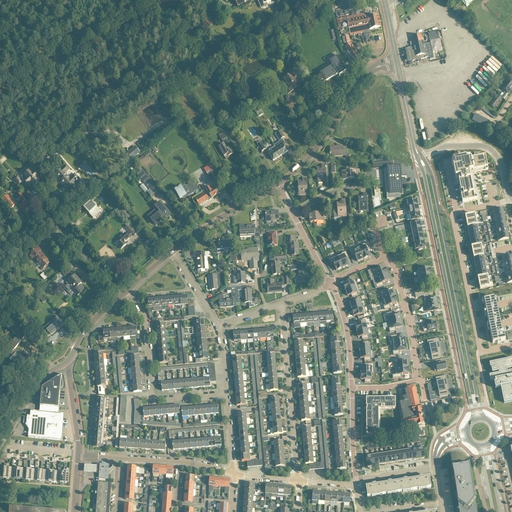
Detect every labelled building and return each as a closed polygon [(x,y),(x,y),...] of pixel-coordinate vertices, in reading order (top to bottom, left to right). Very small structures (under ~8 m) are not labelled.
[(346,18),(337,20),(338,28),(342,27),(342,29),(340,29),(341,36),(363,31),(364,36),(365,36),(365,39),(369,38),(369,37),(372,37),(371,32),(370,32),(369,30),(381,27),(378,15),(367,18),(366,13),(361,14),(346,17),(346,18)] [(210,26),(214,22),(209,17),(205,20),(210,26)] [(412,37),(414,47),(410,47),(413,61),(417,60),(417,62),(421,61),(420,59),(429,57),(426,44),(423,44),(421,35),(412,37)] [(351,44),(350,45),(349,36),(340,38),(342,47),(344,47),(344,48),(346,51),(344,53),(350,62),(352,61),(355,66),(362,61),(351,44)] [(491,55),(478,67),(488,77),(500,65),(491,55)] [(337,61),(334,56),(333,57),(334,57),(335,59),(333,60),(329,63),(331,65),(330,65),(332,67),(331,68),(330,67),(329,68),(330,68),(325,71),(326,74),(321,77),(321,76),(316,79),(320,85),(333,77),(333,78),(336,76),(337,75),(338,77),(338,76),(338,75),(339,74),(340,75),(344,72),(337,61)] [(297,78),(293,73),(293,65),(289,65),(290,75),(284,79),(288,86),(285,88),(289,93),(300,86),(295,79),(297,78)] [(508,93),(511,89),(511,88),(511,83),(508,80),(502,89),(505,91),(502,95),(499,92),(492,101),(490,100),(488,103),(494,107),(501,98),(505,101),(510,95),(508,93)] [(284,105),(288,112),(294,108),(290,102),(284,105)] [(163,105),(158,108),(164,118),(169,115),(163,105)] [(264,114),(260,108),(254,111),(259,118),(264,114)] [(223,143),(228,140),(224,132),(218,135),(223,143)] [(286,148),(284,145),(285,145),(282,141),(281,139),(280,139),(279,138),(278,139),(280,142),(274,146),(274,147),(281,156),(288,151),(288,150),(287,148),(286,148)] [(262,152),(266,149),(260,140),(256,143),(262,152)] [(234,154),(231,149),(230,147),(227,149),(224,144),(218,147),(226,160),(229,158),(228,157),(234,154)] [(135,146),(127,154),(132,160),(141,152),(135,146)] [(273,161),(281,156),(274,147),(267,151),(273,161)] [(343,156),(343,152),(343,147),(330,148),(331,153),(329,153),(329,154),(330,154),(330,157),(335,157),(335,156),(343,156)] [(147,161),(143,156),(138,160),(142,165),(147,161)] [(452,164),(452,166),(453,166),(454,172),(455,178),(458,177),(459,185),(460,188),(461,192),(462,198),(463,203),(477,200),(472,174),(472,173),(488,170),(485,156),(466,160),(466,158),(457,159),(455,159),(454,160),(453,160),(452,161),(452,162),(452,163),(452,164)] [(393,162),(372,163),(373,168),(387,167),(388,177),(389,177),(389,179),(388,179),(389,194),(402,193),(401,178),(399,178),(399,176),(401,176),(400,165),(393,166),(393,162)] [(321,168),(317,169),(318,183),(326,182),(325,165),(321,165),(321,168)] [(159,189),(140,166),(135,170),(153,194),(159,189)] [(59,171),(56,174),(61,181),(60,182),(72,195),(76,191),(78,189),(76,186),(80,182),(78,180),(79,180),(75,175),(70,179),(66,174),(67,174),(62,169),(59,171)] [(356,174),(359,174),(359,170),(342,171),(343,180),(357,178),(356,174)] [(38,182),(39,181),(37,178),(38,177),(34,172),(32,173),(30,171),(24,176),(25,176),(23,178),(24,180),(29,185),(31,183),(33,186),(34,185),(36,185),(38,183),(38,182)] [(219,181),(216,176),(214,173),(208,176),(213,184),(219,181)] [(19,185),(22,183),(17,177),(14,179),(19,185)] [(298,182),(299,196),(307,195),(306,179),(302,179),(302,182),(298,182)] [(189,192),(188,191),(196,187),(191,184),(186,187),(185,186),(181,188),(181,187),(175,191),(180,199),(186,195),(185,195),(189,192)] [(219,194),(216,189),(215,188),(211,190),(208,186),(205,188),(207,192),(205,193),(209,200),(211,199),(211,198),(219,194)] [(209,200),(205,193),(204,193),(201,195),(195,199),(199,206),(209,200)] [(28,204),(24,200),(26,199),(21,194),(17,197),(21,200),(17,204),(25,212),(30,208),(27,204),(28,204)] [(368,210),(366,199),(366,194),(362,194),(363,197),(358,197),(359,211),(368,210)] [(10,199),(6,203),(11,209),(15,205),(10,199)] [(410,200),(406,201),(407,208),(418,206),(416,199),(414,200),(413,199),(410,200)] [(346,217),(345,205),(345,200),(341,200),(341,203),(337,203),(337,206),(333,206),(334,218),(342,218),(342,217),(346,217)] [(100,211),(91,201),(84,208),(93,218),(94,219),(93,218),(100,212),(101,212),(100,211)] [(171,215),(167,211),(160,203),(155,207),(160,212),(151,220),(155,225),(164,218),(166,219),(171,215)] [(120,206),(118,208),(120,211),(123,215),(126,213),(123,209),(120,206)] [(418,206),(407,208),(408,208),(410,214),(419,212),(418,206)] [(266,221),(273,221),(278,220),(278,212),(271,213),(271,212),(266,213),(266,214),(262,214),(262,220),(266,220),(266,221)] [(419,212),(410,214),(411,221),(421,219),(419,212)] [(310,222),(324,221),(323,218),(324,218),(324,217),(325,217),(326,216),(326,214),(324,213),(306,214),(306,218),(309,218),(310,222)] [(12,224),(9,221),(7,219),(3,223),(8,228),(12,224)] [(420,221),(410,223),(412,230),(421,228),(420,221)] [(125,234),(114,244),(117,247),(118,246),(121,249),(126,244),(125,243),(125,242),(132,236),(133,237),(135,234),(128,226),(125,228),(129,233),(126,235),(125,234)] [(260,238),(259,234),(259,229),(255,229),(254,226),(244,227),(244,226),(240,226),(240,237),(255,236),(255,238),(260,238)] [(421,228),(412,230),(413,236),(423,234),(423,231),(422,231),(421,228)] [(271,232),(267,233),(267,236),(268,236),(269,245),(272,245),(277,245),(276,232),(271,232)] [(423,234),(413,236),(414,243),(413,243),(424,241),(423,237),(424,237),(423,234)] [(294,237),(287,238),(287,244),(290,244),(291,256),(298,255),(297,243),(295,243),(294,237)] [(231,249),(231,240),(219,241),(219,245),(216,245),(214,247),(215,248),(214,248),(214,249),(214,250),(215,251),(215,252),(217,253),(223,253),(224,251),(224,249),(231,249)] [(424,241),(413,243),(415,250),(419,249),(419,250),(422,249),(422,248),(425,248),(424,241)] [(367,243),(358,247),(363,259),(369,257),(366,250),(369,249),(367,243)] [(110,267),(119,259),(107,244),(97,252),(110,267)] [(43,269),(46,266),(50,263),(41,253),(42,251),(38,247),(28,256),(32,259),(32,260),(34,259),(43,269)] [(256,255),(259,255),(261,255),(260,247),(257,247),(257,249),(247,250),(247,251),(241,252),(242,259),(250,259),(251,269),(257,269),(256,255)] [(358,247),(349,250),(352,256),(354,255),(357,262),(363,259),(358,247)] [(199,257),(196,257),(197,270),(201,270),(201,273),(205,272),(205,269),(208,269),(208,262),(204,263),(204,257),(205,257),(207,257),(212,257),(209,252),(205,252),(198,253),(199,257)] [(346,252),(337,255),(342,268),(348,266),(345,259),(348,258),(346,252)] [(276,263),(272,264),(273,275),(278,275),(279,275),(280,274),(279,271),(280,271),(280,263),(287,262),(286,255),(280,256),(279,256),(274,256),(274,260),(276,260),(276,263)] [(337,255),(328,259),(331,265),(333,264),(336,271),(342,268),(337,255)] [(303,269),(303,264),(287,266),(288,273),(290,273),(290,269),(293,269),(293,270),(298,270),(299,277),(295,277),(296,283),(307,282),(306,268),(303,269)] [(377,268),(371,270),(374,279),(387,274),(385,268),(378,271),(377,268)] [(430,268),(416,271),(418,277),(431,275),(430,268)] [(239,269),(234,270),(235,276),(233,276),(234,284),(226,284),(227,288),(235,288),(239,287),(239,284),(241,284),(242,284),(242,283),(245,283),(244,276),(245,276),(245,273),(239,273),(239,269)] [(67,279),(71,275),(67,270),(62,274),(67,279)] [(387,274),(374,279),(375,279),(376,279),(378,284),(375,285),(377,288),(384,286),(383,283),(390,280),(387,274)] [(68,285),(65,287),(68,291),(70,289),(77,297),(85,290),(80,285),(81,283),(74,275),(66,283),(68,285)] [(213,275),(208,276),(209,291),(212,290),(212,291),(213,291),(213,290),(214,290),(214,291),(220,290),(220,285),(217,285),(217,275),(213,275)] [(431,275),(418,277),(419,284),(433,281),(431,275)] [(346,283),(343,284),(345,290),(357,286),(355,280),(352,281),(351,278),(345,280),(346,283)] [(282,292),(281,283),(274,283),(273,280),(267,281),(267,285),(268,293),(282,292)] [(357,286),(345,290),(348,296),(351,295),(352,298),(358,295),(357,293),(359,292),(357,286)] [(244,303),(252,302),(251,289),(243,290),(244,303)] [(385,290),(379,292),(380,295),(381,294),(383,300),(382,300),(382,301),(395,297),(393,291),(386,293),(385,290)] [(233,307),(233,299),(226,299),(225,294),(223,294),(217,297),(217,304),(218,304),(219,304),(220,308),(233,307)] [(395,297),(382,301),(385,310),(391,308),(390,305),(397,303),(395,297)] [(436,297),(422,300),(424,307),(438,304),(437,300),(436,300),(436,297)] [(484,299),(484,300),(484,303),(486,310),(487,317),(489,324),(490,330),(493,343),(497,342),(500,342),(501,342),(500,341),(505,340),(503,331),(502,331),(501,332),(494,301),(494,298),(484,300),(484,299)] [(354,303),(350,304),(352,310),(364,307),(362,307),(360,301),(360,302),(359,299),(353,300),(354,303)] [(438,304),(424,307),(426,306),(427,312),(439,310),(438,307),(439,307),(438,304)] [(364,307),(352,310),(354,316),(357,315),(358,318),(364,317),(363,314),(366,313),(364,307)] [(392,312),(386,314),(386,317),(387,317),(389,323),(388,323),(402,320),(401,316),(400,316),(400,314),(392,315),(392,312)] [(331,321),(331,324),(334,323),(334,321),(333,321),(332,313),(325,313),(326,322),(331,321)] [(52,326),(44,333),(47,337),(52,332),(53,333),(60,327),(59,326),(63,323),(57,316),(49,323),(52,326)] [(359,324),(356,325),(357,331),(367,329),(366,323),(365,323),(365,320),(359,321),(359,324)] [(402,320),(388,323),(390,332),(396,331),(395,328),(402,326),(402,324),(403,324),(402,320)] [(427,326),(422,326),(423,332),(428,331),(433,330),(433,329),(437,328),(436,322),(434,322),(433,321),(428,322),(428,321),(426,321),(427,326)] [(25,336),(23,333),(21,332),(20,333),(19,331),(13,324),(4,332),(7,335),(11,331),(15,335),(17,337),(9,347),(8,345),(5,350),(13,356),(9,360),(20,369),(28,360),(17,351),(14,349),(21,341),(22,342),(24,340),(23,339),(25,336)] [(136,327),(129,328),(130,337),(133,336),(134,339),(137,339),(141,339),(140,330),(136,331),(136,327)] [(101,335),(99,335),(99,341),(101,341),(103,341),(103,339),(108,339),(108,343),(111,342),(111,338),(110,330),(107,330),(107,329),(103,330),(104,335),(101,335)] [(367,329),(357,331),(358,337),(362,337),(362,340),(368,338),(368,335),(367,329)] [(241,343),(241,340),(240,332),(233,333),(233,334),(229,335),(230,339),(234,339),(234,341),(237,341),(238,343),(241,343)] [(39,344),(31,334),(27,338),(36,347),(39,344)] [(397,335),(390,336),(391,340),(392,340),(393,345),(392,346),(406,344),(406,340),(405,340),(404,337),(397,338),(397,335)] [(167,356),(166,343),(166,337),(157,337),(159,357),(167,356)] [(439,339),(427,341),(429,350),(445,347),(444,343),(440,344),(439,339)] [(363,345),(359,346),(360,352),(372,351),(370,351),(369,345),(369,342),(363,342),(363,345)] [(406,344),(392,346),(393,355),(399,354),(399,351),(406,350),(406,347),(407,347),(406,344)] [(445,347),(429,350),(429,351),(430,350),(432,360),(442,358),(441,352),(446,351),(445,347)] [(372,351),(360,352),(361,358),(364,358),(364,361),(371,361),(370,357),(373,357),(372,351)] [(196,363),(207,362),(207,359),(208,359),(207,352),(199,353),(199,357),(195,358),(196,363)] [(511,369),(511,368),(511,358),(489,363),(490,368),(495,367),(496,368),(491,369),(492,373),(498,372),(499,374),(489,376),(490,381),(495,380),(495,383),(494,383),(495,388),(501,387),(504,403),(511,401),(511,389),(511,385),(511,384),(511,370),(511,371),(511,369)] [(400,359),(394,359),(394,369),(408,368),(408,361),(403,362),(400,362),(400,359)] [(436,364),(432,365),(433,368),(434,368),(436,368),(437,371),(446,370),(446,369),(447,368),(446,366),(445,362),(439,364),(439,363),(435,364),(436,364)] [(365,367),(361,367),(361,373),(374,373),(374,364),(365,364),(365,367)] [(395,375),(392,375),(393,378),(401,378),(401,375),(409,374),(408,368),(394,369),(395,375)] [(374,373),(361,373),(361,380),(365,380),(365,383),(371,383),(371,380),(371,374),(374,374),(374,373)] [(446,376),(436,378),(437,387),(452,384),(451,380),(447,381),(446,376)] [(60,391),(60,390),(61,389),(62,388),(63,386),(63,385),(63,384),(63,383),(63,382),(62,381),(61,380),(61,379),(60,378),(59,378),(57,377),(56,377),(55,377),(54,378),(53,378),(52,379),(51,380),(50,381),(50,382),(49,383),(51,384),(49,412),(58,413),(58,412),(58,408),(60,391)] [(167,382),(163,383),(163,377),(158,377),(159,384),(161,384),(162,391),(168,390),(167,382)] [(106,386),(105,382),(109,382),(109,379),(108,379),(96,380),(97,387),(101,387),(102,389),(106,389),(106,386)] [(51,384),(49,383),(48,383),(48,384),(42,388),(40,411),(39,411),(49,412),(51,384)] [(452,384),(437,387),(439,397),(450,395),(449,389),(453,388),(452,384)] [(260,392),(260,387),(260,386),(257,386),(259,399),(264,399),(268,399),(267,392),(260,392)] [(404,402),(400,403),(403,421),(404,427),(417,425),(418,426),(423,425),(421,417),(422,417),(422,416),(421,416),(420,411),(421,410),(420,407),(420,406),(419,407),(419,404),(418,404),(414,387),(407,388),(407,390),(405,390),(400,391),(402,398),(403,398),(403,400),(404,400),(404,402)] [(395,398),(366,398),(367,435),(379,435),(379,409),(396,409),(395,398)] [(246,405),(245,405),(244,399),(236,400),(237,406),(240,406),(240,409),(247,408),(246,405)] [(49,412),(39,411),(31,411),(30,416),(27,416),(26,424),(25,425),(29,430),(28,437),(46,439),(49,412)] [(64,414),(58,413),(49,412),(46,439),(61,441),(64,414)] [(371,437),(357,439),(358,445),(371,444),(371,437)] [(272,448),(283,447),(282,441),(274,442),(274,445),(270,446),(263,447),(263,449),(266,449),(272,448)] [(84,470),(96,471),(97,464),(85,463),(84,470)] [(452,466),(458,511),(476,511),(473,490),(475,489),(474,487),(473,487),(469,463),(452,466)] [(98,481),(105,482),(106,479),(108,479),(111,479),(111,475),(108,475),(109,465),(100,464),(100,465),(96,464),(95,472),(99,472),(98,481)] [(368,497),(431,487),(429,477),(422,478),(422,477),(419,478),(420,479),(407,481),(407,480),(404,480),(404,481),(391,483),(391,482),(388,482),(388,483),(376,485),(375,484),(373,485),(373,486),(366,487),(368,497)] [(98,491),(109,492),(110,487),(111,487),(111,484),(110,484),(104,484),(104,483),(96,483),(95,486),(98,486),(98,491)] [(108,501),(109,492),(98,491),(97,500),(108,501)] [(108,509),(108,501),(97,500),(96,508),(108,509)]
